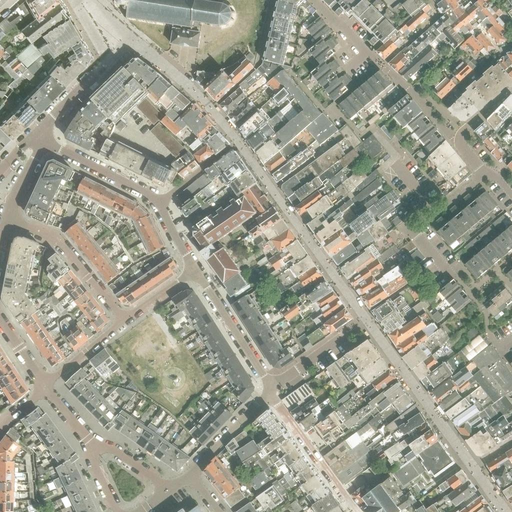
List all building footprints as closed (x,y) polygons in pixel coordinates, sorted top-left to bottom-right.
[(35,20),(57,2),(58,1),(56,0),(25,0),(25,1),(18,7),(20,10),(19,15),(16,18),(9,23),(5,19),(0,22),(0,29),(4,34),(5,35),(32,15),(34,19),(35,20)] [(233,19),(233,14),(236,14),(235,12),(233,13),(231,8),(232,6),(231,5),(230,7),(225,5),(225,2),(225,0),(215,0),(215,1),(215,3),(207,2),(207,0),(205,0),(206,1),(199,1),(198,0),(118,0),(118,3),(116,3),(116,4),(118,5),(118,7),(120,7),(120,5),(125,6),(124,8),(125,9),(125,10),(128,11),(127,18),(127,20),(128,20),(129,18),(138,20),(138,21),(139,22),(139,20),(147,21),(147,23),(148,23),(148,21),(156,22),(156,24),(157,24),(157,23),(165,24),(165,25),(166,26),(166,24),(173,25),(173,27),(174,27),(174,26),(175,27),(175,29),(174,29),(172,44),(175,45),(186,46),(199,48),(201,33),(202,25),(203,26),(203,23),(211,25),(211,27),(212,27),(213,25),(220,26),(220,28),(221,28),(222,26),(227,25),(228,27),(229,26),(228,24),(232,21),(234,22),(234,20),(233,19)] [(277,0),(278,2),(298,7),(300,5),(301,7),(303,6),(307,9),(309,11),(313,7),(305,0),(277,0)] [(331,9),(338,2),(339,0),(326,0),(324,2),(331,9)] [(397,32),(400,30),(403,27),(405,25),(401,21),(399,22),(398,23),(398,25),(396,28),(387,20),(390,17),(393,17),(395,15),(388,8),(386,10),(386,13),(383,16),(375,7),(377,4),(380,4),(382,2),(380,0),(378,0),(377,0),(372,5),(367,0),(364,0),(363,2),(361,0),(339,0),(338,2),(342,6),(335,13),(339,17),(343,13),(350,20),(353,17),(374,38),(370,42),(374,46),(380,40),(384,44),(397,32)] [(403,5),(407,10),(419,0),(405,0),(401,4),(401,3),(393,9),(398,14),(401,11),(399,9),(403,5)] [(412,18),(427,6),(421,0),(419,0),(407,10),(411,14),(405,19),(405,18),(403,18),(403,19),(401,21),(405,25),(412,19),(412,18)] [(451,8),(448,4),(445,0),(434,0),(443,14),(445,16),(446,15),(445,13),(451,8)] [(453,11),(461,3),(460,1),(460,0),(453,0),(448,4),(451,8),(453,11)] [(479,0),(474,5),(480,11),(488,5),(488,4),(486,2),(487,0),(479,0)] [(508,13),(511,9),(511,0),(508,0),(506,2),(502,5),(508,13)] [(16,55),(17,56),(32,43),(31,42),(56,22),(57,24),(68,18),(63,12),(63,10),(57,2),(35,20),(34,19),(6,42),(16,55)] [(296,15),(298,7),(278,2),(276,10),(296,15)] [(467,12),(474,5),(471,2),(464,7),(461,3),(453,11),(458,19),(458,18),(467,12)] [(480,11),(487,19),(488,20),(499,10),(497,6),(493,9),(491,8),(493,6),(490,2),(488,4),(488,5),(480,11)] [(414,17),(420,24),(434,12),(428,4),(427,6),(412,18),(412,19),(414,17)] [(487,19),(480,11),(474,5),(467,12),(474,19),(478,15),(481,19),(479,21),(481,23),(483,21),(487,19)] [(453,11),(451,8),(445,13),(446,15),(445,16),(439,21),(447,29),(451,26),(458,19),(453,11)] [(294,25),(296,15),(276,10),(273,20),(294,25)] [(499,10),(488,20),(502,35),(509,30),(509,29),(511,26),(509,22),(506,24),(499,17),(503,14),(499,10)] [(481,23),(479,21),(477,23),(473,19),(474,19),(467,12),(458,18),(471,32),(477,27),(481,23)] [(307,28),(312,35),(326,24),(320,17),(307,28)] [(411,33),(420,24),(414,17),(412,19),(405,25),(403,27),(400,30),(406,37),(407,36),(404,33),(408,30),(411,33)] [(62,50),(81,39),(76,31),(68,18),(57,24),(41,35),(47,42),(38,49),(42,54),(47,50),(52,57),(57,54),(62,50)] [(474,35),(471,32),(458,18),(458,19),(451,26),(459,35),(463,31),(470,39),(474,35)] [(502,35),(488,20),(487,19),(483,21),(490,29),(488,32),(499,45),(506,41),(502,35)] [(291,35),(294,25),(273,20),(271,30),(291,35)] [(437,38),(447,29),(439,21),(429,30),(437,38)] [(312,35),(318,43),(323,40),(332,32),(326,24),(312,35)] [(447,29),(437,38),(431,44),(434,47),(446,37),(451,42),(450,43),(455,49),(457,47),(464,40),(459,35),(451,26),(447,29)] [(289,45),(291,35),(271,30),(268,40),(289,45)] [(400,30),(397,32),(384,44),(376,52),(385,60),(398,48),(406,41),(404,39),(406,37),(400,30)] [(426,48),(430,45),(431,44),(437,38),(429,30),(418,39),(426,48)] [(474,36),(488,52),(495,48),(480,31),(474,36)] [(474,36),(474,35),(470,39),(461,47),(464,50),(468,46),(476,56),(481,52),(486,57),(489,54),(488,52),(474,36)] [(309,50),(316,58),(336,41),(333,38),(330,41),(329,43),(327,45),(323,40),(318,43),(309,50)] [(91,58),(81,39),(62,50),(69,61),(71,58),(79,61),(84,66),(85,67),(91,58)] [(415,58),(426,48),(418,39),(407,49),(411,53),(411,54),(415,58)] [(286,55),(289,45),(268,40),(266,50),(286,55)] [(336,41),(316,58),(321,64),(322,65),(325,62),(335,54),(330,49),(333,47),(335,47),(339,44),(336,41)] [(24,63),(28,68),(41,56),(41,57),(43,55),(32,43),(17,56),(24,63)] [(8,54),(0,45),(0,54),(5,59),(9,55),(8,54)] [(430,45),(426,48),(415,58),(428,73),(433,69),(428,64),(438,54),(430,45)] [(398,73),(415,58),(411,54),(411,53),(407,49),(407,48),(401,53),(389,64),(398,73)] [(274,63),(278,64),(284,65),(286,55),(266,50),(264,60),(268,61),(267,64),(273,66),(274,63)] [(62,87),(84,66),(79,61),(71,58),(69,61),(66,64),(60,59),(62,57),(57,54),(52,57),(47,63),(41,57),(41,56),(28,68),(27,69),(35,77),(37,75),(42,68),(48,74),(48,73),(50,75),(62,87)] [(467,75),(473,70),(479,64),(473,59),(472,60),(471,59),(467,55),(466,56),(468,58),(466,60),(467,61),(465,62),(461,58),(456,62),(460,66),(452,73),(460,82),(462,80),(465,82),(470,78),(467,75)] [(511,66),(511,61),(508,55),(497,63),(505,72),(511,66)] [(19,76),(22,73),(26,69),(16,57),(8,64),(11,68),(15,72),(19,76)] [(223,70),(217,75),(215,77),(216,78),(205,88),(218,103),(254,68),(251,64),(246,59),(244,57),(233,65),(223,70)] [(423,77),(428,73),(415,58),(398,73),(404,79),(404,78),(407,82),(418,72),(423,77)] [(134,77),(146,65),(139,60),(139,59),(135,60),(126,69),(134,77)] [(318,80),(338,63),(335,60),(332,63),(331,66),(329,67),(325,62),(322,65),(321,64),(311,73),(318,80)] [(318,80),(324,87),(337,76),(332,71),(335,69),(337,70),(341,67),(338,63),(318,80)] [(511,84),(511,79),(505,72),(497,63),(489,70),(480,77),(496,95),(505,87),(511,84)] [(220,106),(229,116),(239,108),(239,105),(247,97),(250,99),(263,87),(265,85),(265,86),(275,78),(285,71),(292,68),(292,67),(284,65),(278,64),(277,66),(271,71),(268,68),(262,73),(264,75),(248,88),(245,85),(220,106)] [(134,77),(140,82),(153,70),(146,65),(134,77)] [(113,122),(116,125),(149,92),(147,91),(140,82),(134,77),(126,69),(126,68),(93,100),(102,109),(101,109),(109,118),(113,122)] [(25,100),(37,113),(50,100),(62,87),(50,75),(44,81),(37,75),(35,77),(27,69),(26,69),(22,73),(37,88),(25,100)] [(153,70),(140,82),(147,91),(162,77),(153,70)] [(311,105),(321,116),(322,114),(293,80),(285,71),(275,78),(284,88),(286,86),(295,98),(304,110),(311,105)] [(374,76),(388,93),(394,87),(381,71),(374,76)] [(197,79),(205,88),(216,78),(215,77),(217,75),(217,74),(205,73),(205,72),(203,72),(198,72),(198,76),(200,76),(197,79)] [(442,99),(459,83),(454,78),(451,80),(444,73),(440,78),(443,81),(435,90),(438,93),(437,95),(442,99)] [(329,94),(349,77),(347,74),(343,77),(343,79),(341,81),(337,76),(324,87),(329,94)] [(381,98),(388,93),(374,76),(367,82),(381,98)] [(173,121),(180,114),(174,109),(178,104),(166,93),(173,87),(162,77),(147,91),(149,92),(150,94),(148,97),(156,105),(160,108),(162,106),(168,112),(166,114),(167,115),(161,122),(169,129),(175,123),(173,121)] [(349,77),(329,94),(335,101),(348,90),(344,85),(346,83),(349,83),(352,80),(349,77)] [(478,111),(496,95),(480,77),(467,89),(468,90),(464,93),(478,111)] [(276,94),(277,95),(284,88),(275,78),(265,86),(265,85),(263,87),(266,90),(269,87),(276,94)] [(381,98),(367,82),(360,88),(374,104),(381,98)] [(276,94),(268,101),(278,114),(295,98),(286,86),(284,88),(277,95),(276,94)] [(181,94),(173,87),(166,93),(178,104),(174,109),(180,114),(191,103),(181,94)] [(239,108),(229,116),(238,127),(258,109),(254,103),(264,94),(263,93),(266,90),(263,87),(250,99),(247,97),(239,105),(239,108)] [(470,117),(478,111),(464,93),(463,94),(456,87),(452,91),(458,98),(455,101),(456,102),(450,110),(457,116),(462,121),(466,121),(469,118),(470,117)] [(367,110),(374,104),(360,88),(353,94),(364,107),(367,110)] [(399,100),(404,96),(401,92),(396,96),(399,100)] [(364,107),(353,94),(346,100),(357,113),(364,107)] [(395,117),(413,102),(411,100),(412,100),(408,95),(395,106),(391,109),(389,111),(394,117),(395,116),(395,117)] [(137,108),(141,112),(151,103),(147,98),(137,108)] [(37,113),(25,100),(17,108),(11,102),(10,103),(6,100),(3,103),(12,113),(0,125),(0,140),(5,146),(6,144),(10,140),(25,126),(37,113)] [(105,121),(109,118),(101,109),(102,109),(93,100),(87,107),(113,133),(116,126),(115,125),(116,125),(113,122),(111,125),(108,122),(107,123),(105,121)] [(357,113),(346,100),(339,106),(350,120),(357,113)] [(404,128),(409,124),(423,113),(414,102),(413,102),(395,117),(404,128)] [(146,117),(156,107),(151,103),(141,112),(146,117)] [(511,114),(511,111),(504,104),(495,113),(505,122),(511,116),(511,114)] [(169,129),(177,136),(201,114),(193,105),(175,123),(169,129)] [(265,165),(296,137),(321,116),(311,105),(304,110),(287,125),(256,153),(265,165)] [(389,111),(391,109),(387,105),(382,110),(385,114),(389,111)] [(113,133),(87,107),(80,113),(81,113),(96,129),(100,126),(105,131),(101,135),(104,139),(106,141),(111,137),(113,133)] [(146,117),(150,121),(160,112),(156,107),(146,117)] [(271,119),(261,108),(239,128),(247,140),(271,119)] [(160,112),(150,121),(154,125),(164,116),(160,112)] [(92,133),(96,129),(81,113),(67,135),(68,139),(91,151),(95,144),(96,145),(98,140),(91,136),(92,133)] [(373,118),(376,121),(382,117),(378,113),(373,118)] [(414,131),(428,120),(423,113),(409,124),(414,131)] [(500,128),(505,122),(495,113),(487,121),(497,133),(501,129),(500,128)] [(182,140),(189,148),(213,126),(201,114),(177,136),(182,140)] [(247,140),(256,153),(287,125),(278,114),(271,119),(247,140)] [(305,149),(309,148),(317,141),(320,146),(339,131),(324,114),(323,114),(322,114),(321,116),(296,137),(305,149)] [(505,142),(511,135),(511,114),(511,116),(511,117),(511,124),(510,126),(507,124),(504,128),(506,130),(509,134),(508,135),(507,134),(502,139),(505,142)] [(371,126),(376,121),(373,118),(368,122),(371,126)] [(414,131),(420,139),(434,127),(428,120),(414,131)] [(155,137),(165,128),(160,123),(155,128),(151,132),(155,137)] [(367,129),(362,123),(357,127),(362,133),(367,129)] [(483,142),(490,136),(487,132),(490,129),(485,123),(475,132),(482,140),(481,140),(483,142)] [(338,144),(316,161),(325,172),(363,143),(347,124),(339,131),(345,139),(338,144)] [(195,156),(219,133),(213,126),(189,148),(192,152),(198,147),(199,149),(193,153),(194,155),(195,156)] [(420,139),(426,145),(440,134),(434,127),(420,139)] [(160,141),(169,132),(165,128),(155,137),(160,141)] [(160,141),(164,145),(173,136),(169,132),(160,141)] [(219,133),(195,156),(201,164),(215,154),(216,156),(230,145),(219,133)] [(483,142),(491,152),(502,144),(500,141),(497,144),(493,139),(496,136),(493,133),(490,136),(483,142)] [(433,154),(446,142),(446,141),(440,134),(426,145),(433,154)] [(329,181),(341,171),(360,156),(366,151),(378,142),(373,135),(363,143),(325,172),(289,200),(294,207),(323,183),(327,179),(329,181)] [(168,150),(177,141),(173,136),(164,145),(168,150)] [(179,173),(176,170),(173,169),(153,158),(111,137),(106,141),(104,139),(101,142),(103,142),(100,147),(103,149),(100,155),(165,188),(168,181),(173,183),(179,173)] [(265,165),(272,175),(305,149),(296,137),(265,165)] [(168,150),(172,153),(181,144),(177,141),(168,150)] [(378,142),(366,151),(373,159),(385,149),(378,142)] [(430,157),(449,181),(466,166),(446,142),(433,154),(430,157)] [(181,144),(172,153),(176,158),(182,152),(185,149),(181,144)] [(502,144),(491,152),(491,153),(500,163),(502,161),(503,160),(502,158),(506,154),(502,148),(504,146),(502,144)] [(305,149),(272,175),(278,183),(293,171),(314,155),(309,148),(305,149)] [(181,159),(191,172),(199,165),(193,157),(188,152),(185,155),(181,159)] [(213,182),(207,187),(215,196),(212,199),(210,196),(209,197),(211,200),(249,171),(235,152),(232,154),(231,152),(215,164),(223,175),(213,182)] [(511,156),(510,154),(502,162),(507,166),(511,170),(511,156)] [(183,178),(191,172),(181,159),(177,161),(172,165),(176,170),(179,173),(183,178)] [(282,190),(289,200),(325,172),(316,161),(283,186),(282,190)] [(46,171),(64,180),(69,182),(74,171),(57,162),(55,162),(52,162),(50,163),(49,165),(46,171)] [(213,182),(223,175),(215,164),(205,172),(207,173),(213,182)] [(466,166),(449,181),(456,188),(471,176),(471,173),(466,166)] [(334,206),(351,192),(356,188),(356,187),(364,180),(368,177),(361,168),(349,178),(348,179),(301,215),(308,225),(334,206)] [(368,177),(364,180),(368,185),(380,174),(377,170),(377,169),(368,177)] [(59,190),(64,180),(46,171),(41,181),(59,190)] [(211,200),(208,202),(216,213),(257,183),(249,171),(211,200)] [(301,215),(348,179),(341,171),(329,181),(324,185),(325,186),(317,191),(295,208),(301,216),(301,215)] [(436,172),(429,177),(432,180),(438,175),(436,172)] [(207,187),(213,182),(207,173),(199,179),(206,188),(207,187)] [(77,193),(88,199),(97,183),(85,177),(77,193)] [(206,188),(199,179),(192,185),(198,194),(203,190),(206,188)] [(323,244),(385,196),(382,192),(360,209),(356,205),(358,204),(359,204),(371,194),(373,196),(377,194),(375,191),(383,184),(378,179),(354,198),(354,199),(352,200),(328,218),(329,220),(323,224),(326,229),(316,236),(323,244)] [(368,186),(368,185),(364,180),(356,187),(356,188),(360,192),(367,186),(368,186)] [(54,201),(59,190),(41,181),(36,193),(54,201)] [(100,205),(108,188),(97,183),(88,199),(95,203),(94,205),(93,208),(91,213),(94,215),(97,210),(100,205)] [(191,238),(201,253),(213,244),(257,214),(259,217),(274,208),(267,198),(264,193),(263,193),(257,183),(216,213),(191,230),(191,238)] [(184,191),(190,200),(193,198),(198,194),(192,185),(184,191)] [(479,198),(496,218),(497,217),(492,211),(498,206),(483,187),(480,190),(483,194),(479,198)] [(111,210),(119,194),(108,188),(100,205),(107,208),(104,214),(108,216),(111,210)] [(187,218),(208,202),(211,200),(209,197),(203,190),(198,194),(193,198),(190,200),(183,206),(180,208),(187,218)] [(183,206),(190,200),(184,191),(177,197),(183,206)] [(308,225),(316,236),(326,229),(323,224),(329,220),(328,218),(352,200),(355,197),(351,192),(334,206),(308,225)] [(50,211),(54,201),(36,193),(31,203),(50,211)] [(120,221),(122,216),(130,200),(119,194),(111,210),(118,214),(117,217),(117,216),(115,219),(120,221)] [(494,219),(496,218),(479,198),(474,202),(473,200),(473,197),(470,194),(463,199),(467,203),(469,203),(471,205),(466,209),(478,223),(489,214),(494,219)] [(396,209),(386,195),(385,196),(323,244),(333,258),(386,217),(396,209)] [(128,226),(144,210),(138,204),(139,204),(130,200),(122,216),(129,219),(128,222),(125,221),(124,224),(128,226)] [(50,211),(31,203),(28,210),(28,212),(28,214),(29,216),(31,217),(50,225),(54,213),(50,211)] [(467,232),(478,223),(466,209),(461,213),(459,211),(459,209),(456,205),(450,210),(453,214),(455,214),(457,216),(452,221),(468,241),(472,238),(467,232)] [(249,232),(254,239),(283,220),(274,207),(274,208),(259,217),(257,219),(262,227),(261,228),(259,226),(249,232)] [(137,232),(154,223),(150,215),(149,216),(144,210),(128,226),(125,229),(127,232),(130,229),(130,230),(133,228),(132,227),(134,225),(137,232)] [(74,244),(88,232),(80,222),(85,213),(80,211),(76,219),(62,230),(63,230),(65,234),(74,244)] [(333,258),(339,266),(369,243),(371,246),(386,235),(389,232),(387,230),(392,226),(394,228),(396,227),(403,222),(398,216),(390,222),(386,217),(333,258)] [(466,242),(468,241),(452,221),(447,225),(445,223),(445,220),(442,217),(436,222),(439,226),(441,226),(443,228),(438,232),(450,247),(461,237),(466,242)] [(265,254),(268,258),(270,256),(272,258),(298,241),(290,229),(283,220),(254,239),(254,240),(258,245),(262,251),(265,249),(267,252),(265,254)] [(159,234),(154,223),(137,232),(143,243),(159,234)] [(386,235),(391,240),(400,232),(396,227),(394,228),(389,232),(386,235)] [(511,249),(511,235),(508,230),(500,236),(511,249)] [(74,244),(82,254),(97,242),(88,232),(74,244)] [(405,238),(400,232),(391,240),(395,245),(405,238)] [(165,246),(159,234),(143,243),(128,250),(130,254),(140,249),(140,250),(145,247),(149,255),(151,254),(165,247),(166,247),(165,246)] [(391,240),(386,235),(371,246),(369,243),(339,266),(349,280),(395,245),(391,240)] [(511,250),(511,249),(500,236),(493,242),(505,256),(511,250)] [(10,265),(31,269),(34,256),(35,250),(38,251),(40,245),(39,245),(26,239),(25,240),(20,238),(17,240),(15,245),(14,245),(10,265)] [(90,264),(105,252),(100,245),(104,242),(101,238),(97,242),(82,254),(90,264)] [(399,251),(402,249),(409,243),(405,238),(395,245),(399,251)] [(285,273),(309,257),(298,241),(272,258),(270,256),(268,258),(269,260),(276,270),(270,274),(274,279),(275,280),(283,274),(284,276),(286,274),(285,273)] [(405,253),(414,245),(411,241),(409,243),(402,249),(405,253)] [(505,256),(493,242),(487,247),(499,261),(505,256)] [(201,253),(225,284),(240,273),(242,271),(225,248),(219,252),(213,244),(201,253)] [(349,280),(355,289),(383,270),(384,269),(381,264),(399,251),(395,245),(349,280)] [(408,257),(409,258),(418,250),(414,245),(405,253),(408,257)] [(499,261),(487,247),(480,253),(492,267),(499,261)] [(90,264),(98,274),(113,262),(108,256),(113,252),(109,248),(105,252),(90,264)] [(159,264),(169,280),(176,275),(173,270),(178,267),(171,258),(172,257),(167,249),(162,251),(164,254),(167,258),(159,264)] [(409,258),(413,262),(422,254),(418,250),(409,258)] [(46,260),(51,261),(55,257),(50,251),(47,254),(46,260)] [(484,273),(492,267),(480,253),(473,259),(484,273)] [(426,259),(422,254),(413,262),(416,266),(418,265),(426,259)] [(70,272),(70,271),(68,268),(57,255),(55,257),(51,261),(53,264),(49,267),(49,271),(51,273),(49,275),(56,283),(59,281),(70,272)] [(260,266),(269,261),(266,257),(258,263),(260,266)] [(282,293),(288,290),(300,282),(298,278),(316,266),(309,257),(285,273),(286,274),(284,276),(283,274),(275,280),(274,279),(273,280),(282,293)] [(362,298),(404,274),(418,265),(416,266),(413,262),(409,258),(408,257),(399,265),(399,266),(387,274),(383,270),(355,289),(362,298)] [(113,262),(98,274),(107,285),(108,284),(108,283),(119,274),(120,275),(122,273),(116,266),(120,262),(117,258),(113,262)] [(484,273),(473,259),(465,265),(477,280),(484,273)] [(169,280),(159,264),(148,271),(159,287),(169,280)] [(18,293),(27,293),(29,282),(31,269),(10,265),(5,290),(18,293)] [(159,287),(148,271),(143,275),(140,269),(138,271),(135,265),(132,268),(135,273),(149,294),(159,287)] [(299,298),(326,280),(316,266),(298,278),(300,282),(288,290),(295,301),(299,298)] [(511,270),(510,272),(506,267),(503,270),(511,281),(511,270)] [(61,290),(76,278),(75,276),(75,275),(71,270),(70,271),(70,272),(59,281),(62,285),(59,288),(54,292),(56,294),(61,290)] [(139,301),(149,294),(135,273),(131,276),(133,279),(137,276),(138,278),(128,285),(139,301)] [(240,273),(225,284),(228,289),(226,290),(232,298),(249,285),(240,273)] [(263,286),(253,273),(250,275),(260,289),(263,286)] [(404,274),(362,298),(370,309),(409,283),(404,274)] [(66,290),(70,294),(83,284),(79,279),(78,280),(76,278),(61,290),(63,292),(66,290)] [(303,311),(312,305),(333,291),(326,280),(299,298),(304,304),(300,307),(297,303),(290,307),(288,305),(281,311),(287,318),(283,321),(284,324),(289,321),(303,311)] [(440,291),(446,298),(460,287),(454,280),(440,291)] [(139,301),(128,285),(120,291),(115,285),(115,286),(113,283),(108,287),(111,290),(116,296),(117,295),(123,304),(128,301),(131,306),(139,301)] [(70,302),(72,304),(87,291),(86,290),(87,289),(83,284),(70,294),(73,299),(70,302)] [(496,291),(508,306),(511,302),(511,295),(503,285),(496,291)] [(452,305),(466,294),(460,287),(446,298),(452,305)] [(5,300),(21,324),(39,311),(27,293),(18,293),(5,290),(4,297),(5,300)] [(78,305),(81,308),(94,298),(90,293),(90,294),(87,291),(72,304),(69,307),(70,309),(72,307),(73,308),(78,305)] [(321,308),(338,298),(333,291),(312,305),(314,308),(319,305),(321,308)] [(489,297),(492,300),(501,312),(502,311),(508,306),(496,291),(489,297)] [(41,297),(39,298),(41,301),(42,300),(46,306),(50,303),(50,302),(48,298),(49,296),(49,295),(47,292),(47,293),(41,297)] [(173,300),(179,308),(196,297),(193,293),(188,292),(184,294),(183,293),(173,300)] [(466,294),(452,305),(458,313),(472,301),(466,294)] [(52,301),(56,306),(60,303),(61,302),(55,295),(52,297),(52,301)] [(234,305),(239,314),(257,302),(254,298),(252,299),(249,295),(236,304),(234,305)] [(382,325),(400,311),(408,305),(401,296),(393,302),(391,299),(372,312),(382,325)] [(188,315),(203,305),(197,297),(196,297),(179,308),(181,311),(172,317),(175,323),(188,315)] [(84,319),(99,306),(97,304),(98,303),(94,298),(81,308),(84,312),(81,314),(82,316),(77,320),(78,320),(76,322),(78,324),(81,321),(83,319),(84,319)] [(317,325),(319,329),(346,308),(338,298),(321,308),(311,316),(317,325)] [(403,325),(417,315),(424,310),(428,307),(424,300),(411,310),(412,311),(409,313),(408,316),(404,310),(401,312),(400,311),(382,325),(389,335),(403,325)] [(501,312),(492,300),(485,306),(497,320),(504,314),(502,311),(501,312)] [(244,322),(260,312),(258,308),(260,307),(257,302),(239,314),(244,322)] [(60,303),(56,306),(61,313),(65,309),(60,303)] [(188,326),(191,324),(208,313),(203,305),(188,315),(190,319),(185,322),(186,324),(182,327),(182,326),(176,329),(178,333),(188,326)] [(91,324),(103,315),(105,313),(104,312),(105,312),(102,307),(101,308),(99,306),(84,319),(85,318),(87,320),(89,319),(92,322),(91,323),(91,324)] [(173,313),(177,310),(176,307),(172,310),(171,309),(165,313),(167,317),(173,312),(173,313)] [(309,339),(314,346),(353,318),(346,308),(319,329),(307,336),(309,339)] [(27,330),(48,315),(46,313),(44,315),(40,310),(39,311),(21,324),(25,329),(25,328),(27,330)] [(389,335),(397,347),(426,327),(427,329),(431,326),(432,327),(435,325),(434,324),(424,310),(417,315),(418,317),(404,327),(403,325),(389,335)] [(250,330),(268,319),(265,315),(263,316),(260,312),(244,322),(250,330)] [(198,331),(213,322),(208,313),(191,324),(193,329),(196,327),(198,331)] [(28,333),(31,338),(46,328),(43,323),(46,321),(45,321),(46,320),(49,317),(48,315),(27,330),(29,333),(28,333)] [(91,324),(98,333),(104,328),(103,327),(107,324),(108,320),(103,315),(91,324)] [(89,340),(82,331),(78,325),(74,329),(71,326),(68,322),(65,319),(63,320),(83,345),(89,340)] [(255,339),(271,329),(268,325),(270,323),(268,319),(250,330),(255,339)] [(83,345),(63,320),(61,322),(61,324),(62,329),(66,328),(69,332),(65,336),(76,351),(83,345)] [(86,328),(81,321),(78,324),(77,324),(78,325),(82,331),(86,328)] [(199,337),(202,341),(219,330),(213,322),(198,331),(201,335),(199,337)] [(306,331),(301,324),(296,327),(301,334),(306,331)] [(397,347),(404,357),(440,331),(439,330),(438,328),(435,325),(432,327),(431,326),(427,329),(426,327),(397,347)] [(37,344),(59,329),(59,326),(53,330),(52,330),(51,329),(48,331),(46,328),(31,338),(35,343),(36,343),(37,344)] [(188,326),(178,333),(180,336),(186,331),(190,328),(188,326)] [(89,328),(88,327),(86,328),(82,331),(89,340),(90,339),(95,335),(93,333),(89,328)] [(414,370),(445,343),(451,339),(441,328),(439,330),(440,331),(404,357),(414,370)] [(38,348),(42,353),(56,343),(53,337),(56,335),(60,332),(59,329),(37,344),(39,347),(38,348)] [(255,339),(261,347),(286,332),(284,329),(281,331),(279,329),(276,332),(273,333),(271,329),(255,339)] [(209,348),(224,339),(219,330),(202,341),(204,345),(206,344),(209,348)] [(266,355),(282,346),(279,341),(281,340),(280,339),(284,337),(283,336),(287,334),(286,332),(261,347),(266,355)] [(301,344),(309,339),(307,336),(307,337),(305,334),(298,339),(301,344)] [(465,365),(492,344),(488,339),(485,341),(484,340),(480,335),(456,354),(451,358),(449,355),(444,359),(446,362),(432,372),(422,380),(430,392),(449,377),(465,365)] [(189,350),(199,343),(197,341),(193,343),(190,337),(183,341),(189,350)] [(210,354),(212,358),(229,347),(224,339),(209,348),(212,352),(210,354)] [(314,346),(309,339),(301,344),(307,351),(313,347),(314,346)] [(349,361),(352,365),(352,366),(376,350),(369,340),(357,349),(357,348),(354,351),(352,351),(328,369),(335,378),(345,371),(344,371),(341,367),(349,361)] [(48,360),(65,348),(68,345),(66,343),(63,345),(62,344),(60,345),(61,346),(60,347),(56,343),(42,353),(45,358),(46,357),(48,360)] [(199,343),(189,350),(194,357),(196,356),(193,351),(195,349),(196,350),(197,349),(196,348),(200,346),(199,343)] [(414,370),(422,380),(432,372),(431,371),(440,364),(437,361),(446,353),(444,351),(448,347),(445,343),(414,370)] [(290,352),(273,364),(275,367),(281,368),(283,366),(283,367),(285,367),(298,357),(295,352),(298,350),(296,348),(299,346),(298,344),(295,346),(290,348),(292,350),(290,352)] [(511,385),(511,374),(492,344),(465,365),(467,367),(474,376),(468,381),(476,391),(471,395),(477,402),(479,401),(485,409),(491,405),(492,406),(500,400),(503,398),(501,394),(511,385)] [(284,350),(282,346),(266,355),(272,364),(273,364),(290,352),(287,348),(284,350)] [(217,361),(220,365),(235,356),(229,347),(212,358),(215,362),(217,361)] [(65,348),(48,360),(52,365),(55,365),(60,362),(60,363),(66,359),(74,353),(72,349),(68,352),(65,348)] [(99,355),(113,373),(120,367),(117,364),(106,350),(99,355)] [(345,371),(335,378),(342,388),(350,382),(352,381),(353,380),(359,376),(382,359),(376,350),(352,366),(352,365),(344,371),(345,371)] [(0,368),(8,363),(7,361),(8,360),(5,355),(0,358),(0,368)] [(116,376),(113,373),(99,355),(91,362),(103,376),(106,379),(111,375),(114,378),(116,376)] [(209,380),(211,383),(240,364),(235,356),(220,365),(222,369),(221,371),(221,372),(216,375),(217,376),(216,377),(215,376),(209,380)] [(390,369),(382,359),(359,376),(367,386),(390,369)] [(0,378),(14,369),(11,365),(10,366),(8,363),(0,368),(0,378)] [(231,382),(246,373),(240,364),(211,383),(213,387),(218,383),(218,382),(222,379),(221,377),(223,375),(226,379),(228,378),(231,382)] [(438,404),(468,381),(474,376),(467,367),(451,379),(449,377),(430,392),(438,404)] [(0,388),(17,377),(16,375),(17,375),(14,369),(0,378),(0,388)] [(67,383),(73,390),(77,386),(79,386),(81,384),(81,382),(85,379),(88,376),(89,375),(83,369),(82,369),(67,383)] [(390,369),(367,386),(366,387),(359,392),(359,393),(356,395),(352,399),(359,408),(371,399),(379,392),(391,383),(397,379),(390,369)] [(227,397),(250,382),(251,381),(246,373),(231,382),(233,386),(231,388),(233,391),(233,392),(231,394),(230,391),(225,394),(227,397)] [(0,394),(2,393),(5,396),(22,385),(24,384),(21,379),(19,380),(17,377),(0,388),(0,394)] [(88,389),(92,386),(92,385),(88,380),(87,381),(85,379),(81,382),(81,384),(79,386),(77,386),(73,390),(71,392),(78,399),(84,393),(86,393),(89,391),(88,389)] [(139,390),(132,381),(127,387),(139,391),(139,390)] [(349,429),(357,422),(403,387),(398,381),(384,392),(372,401),(360,411),(359,410),(355,414),(345,422),(345,423),(349,429)] [(446,413),(471,395),(476,391),(468,381),(438,404),(446,413)] [(250,382),(227,397),(228,399),(232,396),(236,399),(238,397),(244,403),(251,395),(251,394),(253,391),(254,388),(250,382)] [(301,387),(310,399),(316,395),(307,383),(301,387)] [(22,385),(5,396),(7,400),(2,403),(6,409),(23,394),(24,394),(25,389),(22,385)] [(511,385),(501,394),(503,398),(511,391),(511,385)] [(78,399),(85,406),(91,401),(93,401),(95,399),(95,396),(99,393),(100,392),(95,388),(92,386),(88,389),(89,391),(86,393),(84,393),(78,399)] [(123,395),(127,390),(117,387),(115,390),(123,395)] [(305,402),(310,399),(301,387),(296,391),(305,402)] [(375,418),(407,393),(403,387),(357,422),(360,425),(368,420),(369,417),(372,415),(375,418)] [(305,402),(296,391),(282,401),(291,412),(300,406),(305,402)] [(315,427),(344,405),(352,399),(356,395),(352,391),(335,404),(332,400),(322,408),(320,405),(298,421),(307,433),(315,427)] [(85,406),(92,413),(97,408),(100,408),(102,406),(102,404),(107,399),(106,399),(103,396),(102,395),(102,396),(99,393),(95,396),(95,399),(93,401),(91,401),(85,406)] [(376,432),(378,430),(388,423),(415,403),(407,393),(375,418),(364,426),(370,435),(375,432),(376,432)] [(446,413),(458,428),(485,409),(479,401),(477,402),(471,395),(446,413)] [(92,413),(99,421),(105,416),(107,416),(109,414),(109,411),(113,408),(116,404),(109,397),(106,399),(107,399),(102,404),(102,406),(100,408),(97,408),(92,413)] [(291,412),(298,421),(320,405),(315,398),(301,408),(300,406),(291,412)] [(232,415),(221,404),(219,402),(215,406),(213,404),(213,405),(209,401),(208,402),(206,400),(204,402),(225,422),(232,415)] [(491,405),(485,409),(458,428),(459,430),(467,441),(500,418),(501,417),(509,411),(500,400),(492,406),(491,405)] [(218,430),(225,422),(204,402),(197,409),(205,417),(218,430)] [(221,404),(232,415),(236,411),(230,406),(227,409),(222,403),(221,404)] [(115,418),(120,413),(122,411),(116,404),(113,408),(109,411),(109,414),(107,416),(105,416),(99,421),(106,427),(111,422),(114,422),(116,421),(115,418)] [(345,423),(345,422),(352,416),(344,405),(315,427),(329,445),(342,436),(341,436),(344,434),(345,433),(340,427),(343,425),(345,423)] [(383,436),(367,446),(366,447),(369,452),(375,447),(385,439),(400,427),(422,413),(416,405),(389,425),(388,423),(378,430),(383,436)] [(29,425),(42,416),(36,408),(20,421),(25,428),(29,425)] [(159,421),(166,412),(161,409),(152,422),(154,424),(157,420),(159,421)] [(258,445),(261,450),(287,431),(270,409),(253,424),(256,427),(261,424),(270,436),(258,445)] [(114,427),(120,431),(125,425),(124,422),(126,420),(128,420),(131,416),(123,410),(122,411),(120,413),(115,418),(116,421),(114,422),(111,422),(106,427),(109,431),(114,427)] [(384,450),(427,422),(422,413),(400,427),(385,439),(375,447),(379,453),(384,450)] [(42,427),(49,422),(44,414),(42,416),(29,425),(31,428),(31,429),(34,433),(38,430),(40,431),(42,429),(42,427)] [(120,431),(128,437),(133,431),(132,428),(134,426),(137,425),(139,421),(136,419),(137,418),(132,415),(131,416),(128,420),(126,420),(124,422),(125,425),(120,431)] [(211,437),(218,430),(205,417),(201,420),(200,419),(196,422),(211,437)] [(491,437),(501,430),(506,427),(500,418),(467,441),(478,455),(482,456),(497,446),(491,437)] [(211,437),(196,422),(194,420),(192,422),(191,421),(189,423),(194,428),(190,432),(192,434),(203,445),(211,437)] [(128,437),(137,443),(141,436),(141,434),(142,432),(145,431),(148,427),(144,425),(145,424),(140,421),(139,421),(137,425),(134,426),(132,428),(133,431),(128,437)] [(48,435),(55,430),(49,422),(42,427),(42,429),(40,431),(38,430),(34,433),(35,433),(37,436),(37,437),(40,441),(44,439),(46,439),(48,438),(48,435)] [(418,455),(439,440),(427,422),(384,450),(379,453),(373,457),(377,463),(388,456),(390,459),(389,460),(393,465),(396,462),(399,466),(393,471),(395,473),(404,486),(420,475),(424,472),(426,470),(416,457),(418,455)] [(137,443),(145,449),(149,442),(149,440),(151,437),(153,437),(158,431),(154,428),(153,429),(148,426),(148,427),(145,431),(142,432),(141,434),(141,436),(137,443)] [(329,466),(363,441),(370,435),(364,426),(353,435),(343,442),(332,450),(323,457),(329,466)] [(159,443),(161,443),(164,439),(161,437),(162,436),(159,433),(160,433),(162,430),(160,428),(158,431),(153,437),(151,437),(149,440),(149,442),(145,449),(153,454),(158,448),(157,446),(159,443)] [(17,439),(20,436),(10,429),(9,430),(6,435),(15,442),(18,444),(20,442),(17,439)] [(43,445),(46,449),(49,447),(52,447),(54,446),(54,443),(61,438),(55,430),(48,435),(48,438),(46,439),(44,439),(40,441),(40,442),(41,441),(43,444),(43,445)] [(240,435),(246,445),(252,441),(245,430),(244,431),(240,435)] [(497,446),(507,439),(504,433),(501,430),(491,437),(497,446)] [(263,458),(275,450),(291,438),(287,431),(261,450),(262,451),(244,462),(239,465),(243,470),(247,467),(248,468),(257,462),(263,458)] [(240,435),(235,439),(241,449),(246,445),(240,435)] [(4,436),(0,442),(0,446),(2,448),(3,450),(5,452),(7,452),(13,456),(19,447),(4,436)] [(53,458),(57,455),(59,456),(61,454),(61,452),(68,447),(61,438),(54,443),(54,446),(52,447),(49,447),(46,449),(46,450),(47,449),(49,453),(52,458),(53,458)] [(153,454),(162,460),(166,454),(165,451),(167,449),(170,449),(172,444),(169,442),(170,441),(165,438),(164,439),(161,443),(159,443),(157,446),(158,448),(153,454)] [(257,462),(264,472),(265,471),(298,447),(291,438),(275,450),(277,453),(271,458),(272,459),(266,463),(263,458),(257,462)] [(232,455),(237,451),(241,449),(235,439),(227,447),(229,451),(225,454),(227,457),(232,454),(232,455)] [(262,451),(261,450),(258,445),(254,440),(252,441),(246,445),(241,449),(237,451),(244,462),(262,451)] [(439,440),(418,455),(434,479),(436,477),(456,463),(449,454),(439,440)] [(187,444),(181,451),(178,455),(176,455),(174,458),(174,460),(170,466),(176,470),(177,471),(178,470),(179,469),(180,470),(191,457),(187,454),(188,453),(186,452),(190,447),(193,443),(191,441),(187,444)] [(367,446),(363,441),(329,466),(337,476),(343,484),(363,470),(362,468),(370,461),(366,455),(369,452),(366,447),(367,446)] [(162,460),(170,466),(174,460),(174,458),(176,455),(178,455),(181,451),(178,448),(178,447),(173,444),(172,444),(170,449),(167,449),(165,451),(166,454),(162,460)] [(11,459),(13,456),(7,452),(5,452),(3,450),(2,448),(0,446),(0,461),(11,461),(11,459)] [(55,461),(58,465),(63,462),(64,462),(67,460),(67,458),(73,454),(68,447),(61,452),(61,454),(59,456),(57,455),(53,458),(55,461)] [(287,468),(304,456),(298,447),(265,471),(268,476),(273,472),(272,472),(278,468),(279,469),(284,465),(287,468)] [(503,490),(511,484),(511,449),(487,465),(494,476),(503,490)] [(58,477),(57,477),(62,475),(63,473),(65,472),(68,473),(75,469),(72,462),(76,458),(73,454),(67,458),(67,460),(64,462),(63,462),(58,465),(54,468),(45,473),(46,476),(51,474),(56,472),(58,477)] [(210,481),(227,468),(217,456),(209,465),(209,466),(209,467),(206,470),(206,474),(209,477),(208,478),(210,481)] [(279,482),(282,486),(288,482),(311,465),(304,456),(287,468),(290,472),(284,476),(285,477),(279,482)] [(0,461),(0,472),(0,473),(4,473),(5,472),(13,472),(13,463),(13,461),(11,461),(0,461)] [(298,483),(300,487),(318,474),(311,465),(288,482),(292,488),(298,483)] [(39,475),(45,473),(54,468),(53,466),(48,468),(48,469),(44,470),(42,466),(36,468),(39,475)] [(210,481),(218,491),(235,477),(227,468),(210,481)] [(79,479),(75,469),(68,473),(65,472),(63,473),(62,475),(57,477),(60,483),(61,482),(63,486),(62,486),(67,485),(67,483),(70,481),(72,482),(79,479)] [(455,490),(469,480),(462,470),(461,471),(456,474),(447,481),(447,480),(439,486),(444,492),(452,486),(455,490)] [(265,471),(264,472),(250,481),(256,490),(271,480),(268,476),(265,471)] [(13,482),(13,472),(5,472),(4,473),(0,473),(0,472),(0,482),(4,483),(5,482),(13,482)] [(318,474),(300,487),(307,496),(324,484),(318,474)] [(226,500),(240,489),(242,487),(235,477),(218,491),(225,499),(226,500)] [(413,505),(417,501),(411,491),(399,500),(396,496),(402,491),(391,477),(382,484),(402,511),(403,511),(410,507),(413,505)] [(84,488),(79,479),(72,482),(70,481),(67,483),(67,485),(62,486),(64,492),(65,491),(67,495),(66,495),(66,496),(71,494),(71,492),(74,490),(77,491),(84,488)] [(362,508),(367,504),(363,497),(382,484),(378,479),(370,484),(368,482),(364,485),(365,487),(362,489),(361,488),(351,495),(361,508),(362,508)] [(437,502),(434,504),(439,511),(442,511),(443,511),(440,507),(446,503),(451,510),(456,507),(463,501),(464,502),(475,494),(476,494),(477,494),(478,494),(478,492),(477,491),(476,491),(477,490),(469,480),(455,490),(454,491),(453,490),(450,492),(450,493),(448,495),(444,497),(437,502)] [(13,492),(13,482),(5,482),(4,483),(0,482),(0,492),(0,493),(4,493),(5,492),(13,492)] [(312,507),(331,493),(324,484),(307,496),(304,499),(306,502),(310,500),(313,505),(312,507)] [(401,511),(402,511),(382,484),(363,497),(367,504),(362,508),(364,511),(401,511)] [(509,500),(511,497),(511,484),(503,490),(502,490),(509,500)] [(265,492),(275,507),(277,506),(285,500),(281,495),(279,491),(274,486),(265,492)] [(88,497),(84,488),(77,491),(74,490),(71,492),(71,494),(66,496),(53,502),(55,506),(65,501),(69,501),(70,501),(71,504),(70,505),(71,505),(75,503),(76,501),(79,499),(81,500),(88,497)] [(240,489),(226,500),(232,508),(248,496),(250,495),(249,495),(251,493),(248,489),(247,491),(246,490),(243,493),(240,489)] [(12,502),(13,492),(5,492),(4,493),(0,493),(0,492),(0,502),(3,503),(4,501),(12,502)] [(273,511),(272,510),(275,507),(265,492),(257,498),(263,506),(261,508),(263,511),(273,511)] [(315,511),(327,511),(339,504),(331,493),(312,507),(315,511)] [(477,511),(488,505),(482,496),(481,495),(467,506),(468,507),(463,510),(462,508),(457,511),(477,511)] [(92,506),(88,497),(81,500),(79,499),(76,501),(75,503),(71,505),(73,510),(74,510),(74,511),(79,511),(80,510),(83,509),(85,509),(92,506)] [(299,511),(303,509),(298,503),(296,500),(290,505),(295,511),(299,511)] [(428,511),(427,509),(420,500),(417,501),(413,505),(416,510),(417,511),(428,511)] [(12,511),(12,502),(4,501),(3,503),(0,502),(0,511),(12,511)] [(255,511),(257,511),(259,510),(257,508),(256,509),(251,502),(237,511),(255,511)]
